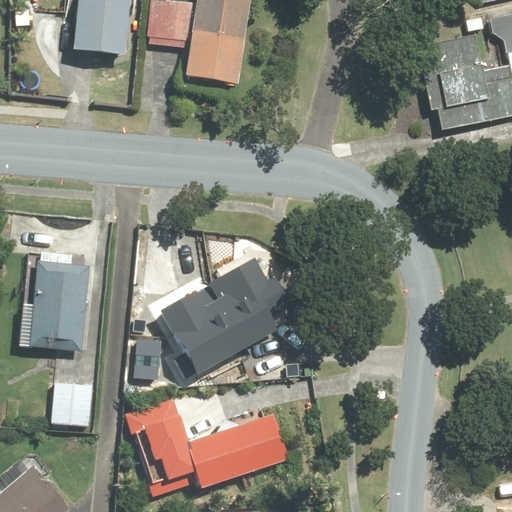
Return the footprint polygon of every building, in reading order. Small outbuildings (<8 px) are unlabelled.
[(72,0),(66,54),(120,60),(126,0),(72,0)] [(191,0),(177,81),(230,90),(245,0),(191,0)] [(432,113),(436,134),(511,119),(511,83),(509,67),(479,72),(472,37),(419,48),(424,76),(419,77),(427,114),(432,113)] [(166,312),(153,319),(188,383),(292,326),(267,282),(264,284),(253,264),(241,271),(234,257),(207,271),(214,283),(191,295),(185,285),(159,300),(166,312)] [(85,269),(32,264),(25,351),(78,356),(85,269)] [(88,388),(49,387),(47,441),(86,442),(88,388)] [(271,418),(179,447),(193,491),(285,462),(271,418)] [(63,511),(28,470),(0,493),(0,511),(63,511)]
